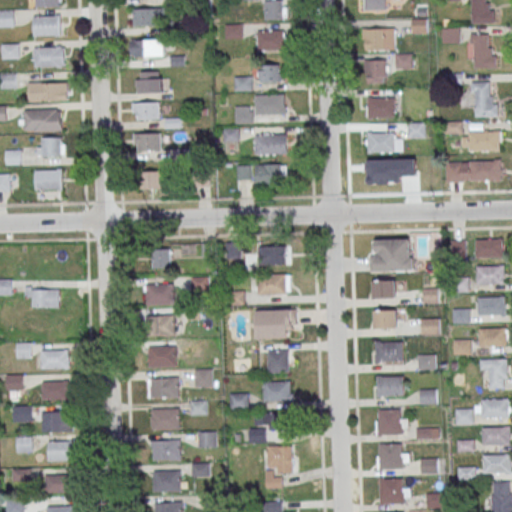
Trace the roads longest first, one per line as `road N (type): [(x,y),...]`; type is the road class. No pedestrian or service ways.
road 1 (residential): [(342,511),(325,0)]
road 2 (residential): [(113,511),(96,0)]
road 3 (residential): [(511,210),(0,224)]
